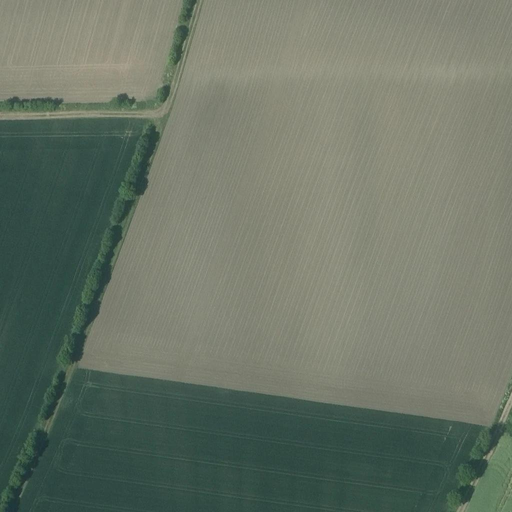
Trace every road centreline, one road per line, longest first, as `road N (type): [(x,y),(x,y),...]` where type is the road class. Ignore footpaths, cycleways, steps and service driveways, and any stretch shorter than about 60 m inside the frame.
road 1 (track): [(196,0),(177,92),(166,106),(0,115)]
road 2 (unknown): [(449,511),(511,376)]
